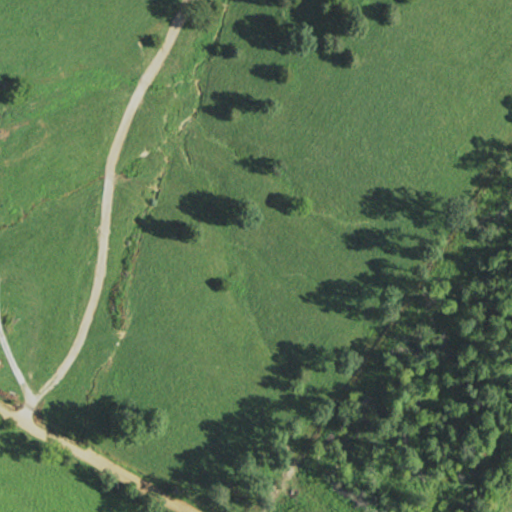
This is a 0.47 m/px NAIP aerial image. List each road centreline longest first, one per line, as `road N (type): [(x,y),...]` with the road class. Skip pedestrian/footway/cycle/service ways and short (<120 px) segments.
road 1 (residential): [(25,423),(88,317),(104,261),(113,162),(193,0)]
road 2 (residential): [(187,511),(0,409)]
